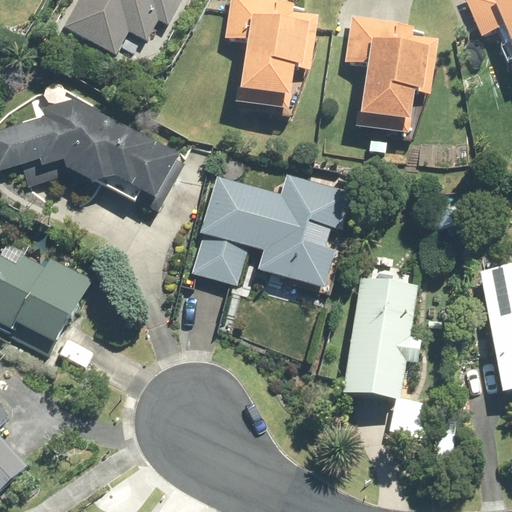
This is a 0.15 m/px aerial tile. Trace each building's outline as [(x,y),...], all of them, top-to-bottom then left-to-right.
[(83,0),(66,33),(120,62),(133,37),(151,47),(162,27),(171,32),(188,0),(83,0)] [(266,0),(233,0),(227,45),(247,48),(239,115),(295,121),(299,83),(308,84),(308,80),(313,80),(320,22),(294,19),(295,9),(282,7),(282,2),(266,0)] [(499,36),(511,68),(511,0),(462,0),(481,45),(499,36)] [(354,21),(348,70),(367,72),(358,139),(415,146),(419,108),(428,109),(428,104),(433,104),(440,47),(414,43),(415,33),(402,31),(402,26),(354,21)] [(45,116),(47,126),(0,138),(0,181),(24,175),(28,192),(70,181),(100,197),(108,195),(139,214),(140,211),(159,221),(188,171),(77,107),(45,116)] [(203,241),(206,242),(195,280),(240,292),(251,253),(269,259),(263,279),(328,296),(338,259),(328,256),(335,235),(344,237),(355,198),(289,179),(286,188),(276,184),(273,197),(219,183),(203,241)] [(0,332),(16,342),(19,336),(57,358),(96,293),(53,268),(48,278),(26,265),(18,277),(3,268),(0,273),(0,332)] [(511,275),(485,281),(510,404),(511,403),(511,275)] [(414,346),(422,291),(366,282),(349,402),(407,410),(413,372),(424,374),(428,348),(414,346)] [(0,502),(30,475),(0,441),(0,439),(11,430),(0,418),(0,502)]
